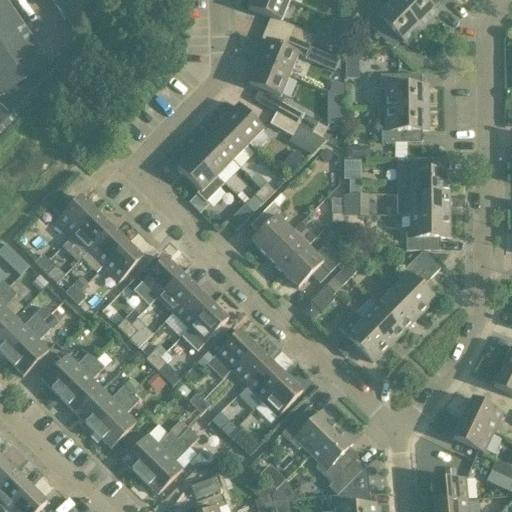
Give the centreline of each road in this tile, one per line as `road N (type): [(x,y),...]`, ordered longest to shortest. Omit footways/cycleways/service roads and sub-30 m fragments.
road 1 (residential): [(511,5),(486,20),(480,315),(400,446)]
road 2 (residential): [(400,446),(158,207),(142,171)]
road 3 (residential): [(219,0),(220,85),(148,148),(142,171)]
road 4 (residential): [(120,511),(0,402)]
